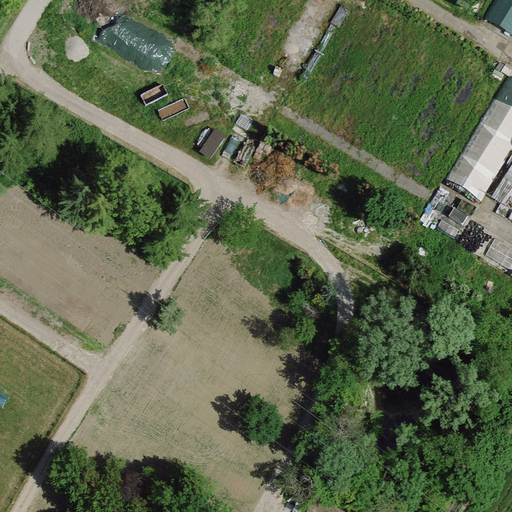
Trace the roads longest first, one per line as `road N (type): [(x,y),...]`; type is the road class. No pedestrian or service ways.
road 1 (track): [(326,0),(202,232),(99,373),(19,511)]
road 2 (track): [(16,35),(44,85),(312,245)]
road 3 (track): [(262,505),(316,412),(341,348),(345,301),(312,245)]
road 4 (track): [(259,511),(262,505),(146,448),(83,401)]
road 5 (track): [(99,373),(0,302)]
